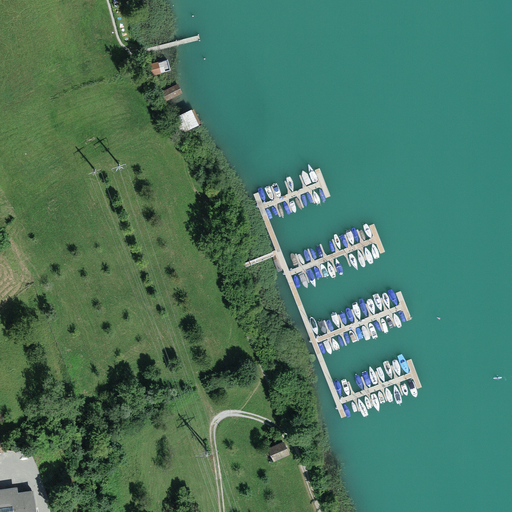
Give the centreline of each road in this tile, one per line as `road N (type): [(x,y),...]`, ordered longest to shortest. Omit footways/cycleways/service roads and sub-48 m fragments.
road 1 (track): [(321,511),(225,273),(218,201),(161,124),(107,0)]
road 2 (track): [(224,511),(217,420),(252,416),(287,434)]
